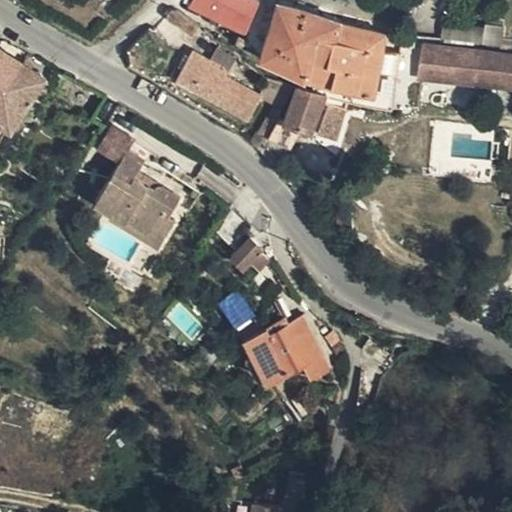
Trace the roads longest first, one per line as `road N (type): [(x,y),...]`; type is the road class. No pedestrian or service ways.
road 1 (tertiary): [(88,63),(221,144),(321,260),(360,292),(484,334),(511,352)]
road 2 (unknown): [(320,511),(343,426),(346,339),(295,260),(287,218)]
